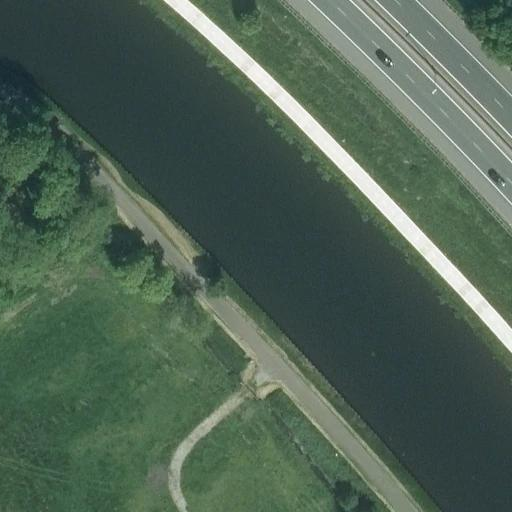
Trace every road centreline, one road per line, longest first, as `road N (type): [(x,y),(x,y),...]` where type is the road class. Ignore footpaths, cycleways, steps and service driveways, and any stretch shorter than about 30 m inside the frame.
road 1 (unclassified): [(405,511),(56,127),(0,92)]
road 2 (motorway): [(327,0),(511,189)]
road 3 (motorway): [(511,115),(393,0)]
